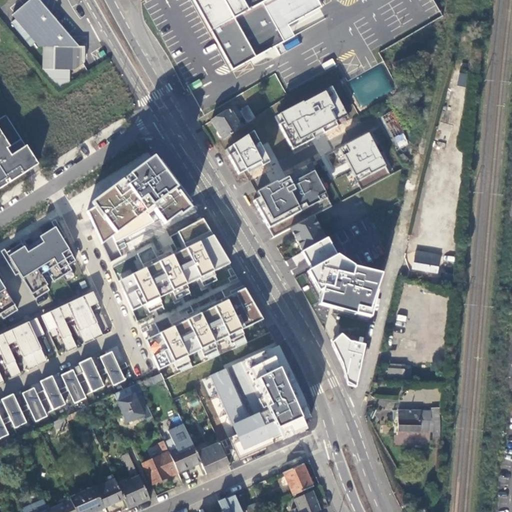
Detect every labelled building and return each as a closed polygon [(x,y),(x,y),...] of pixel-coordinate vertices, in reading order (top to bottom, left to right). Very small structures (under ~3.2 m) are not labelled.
[(15,20),(33,43),(38,49),(54,49),(54,71),(68,72),(73,72),(84,64),(85,50),(69,50),(70,40),(37,0),(33,0),(13,17),(15,20)] [(193,0),(211,32),(232,71),(264,53),(294,37),(288,26),(321,8),(316,0),(193,0)] [(428,32),(439,32),(443,18),(428,26),(428,32)] [(29,47),(33,43),(15,20),(10,24),(29,47)] [(69,82),(68,72),(54,71),(54,49),(38,49),(42,54),(41,69),(59,88),(69,82)] [(393,65),(397,74),(418,66),(414,57),(393,65)] [(419,86),(406,93),(409,98),(422,91),(419,86)] [(274,117),(291,151),(348,120),(330,87),(274,117)] [(223,140),(255,118),(247,106),(241,110),(242,111),(238,113),(234,107),(211,121),(217,132),(216,134),(219,138),(221,138),(223,140)] [(389,113),(387,109),(380,112),(382,117),(389,113)] [(382,117),(380,112),(376,115),(387,135),(389,140),(392,139),(393,138),(382,117)] [(391,112),(389,113),(382,117),(393,138),(392,139),(396,147),(407,141),(398,125),(401,123),(398,118),(395,119),(391,112)] [(229,148),(243,176),(268,163),(252,131),(229,148)] [(312,164),(331,200),(388,170),(369,134),(312,164)] [(0,189),(38,165),(26,147),(11,157),(0,139),(0,189)] [(78,208),(99,247),(146,212),(151,208),(164,224),(178,214),(180,216),(189,210),(186,204),(190,202),(179,187),(155,151),(78,208)] [(251,196),(269,231),(327,201),(309,166),(251,196)] [(214,276),(223,272),(236,266),(205,216),(197,217),(170,231),(179,248),(176,249),(157,259),(151,247),(137,255),(145,270),(131,276),(129,272),(117,277),(134,315),(147,309),(150,314),(163,308),(159,301),(173,294),(176,300),(190,294),(187,289),(201,283),(203,288),(217,281),(214,276)] [(293,234),(302,252),(327,239),(318,222),(315,216),(290,229),(293,234)] [(70,263),(54,238),(41,246),(42,248),(27,257),(26,255),(13,263),(29,289),(70,263)] [(317,293),(314,307),(369,322),(381,276),(340,265),(327,239),(302,252),(299,254),(308,271),(305,272),(317,293)] [(440,256),(415,252),(414,258),(439,262),(440,256)] [(439,262),(414,258),(411,270),(437,275),(439,262)] [(0,305),(8,300),(0,286),(0,305)] [(435,292),(450,295),(451,290),(436,287),(435,292)] [(146,342),(159,371),(263,321),(244,291),(198,312),(200,316),(146,342)] [(100,309),(93,293),(76,301),(88,328),(97,324),(92,313),(100,309)] [(76,301),(59,309),(66,325),(74,321),(79,332),(88,328),(76,301)] [(59,309),(42,317),(49,333),(57,329),(62,340),(71,336),(66,325),(59,309)] [(44,335),(37,319),(20,327),(32,354),(41,350),(42,350),(36,339),(44,335)] [(88,328),(94,341),(103,337),(97,324),(88,328)] [(20,327),(3,335),(10,351),(18,347),(23,359),(32,354),(20,327)] [(88,328),(80,332),(86,345),(94,341),(88,328)] [(3,335),(0,336),(0,355),(1,355),(6,367),(15,362),(10,351),(3,335)] [(71,336),(62,340),(68,353),(77,349),(71,336)] [(339,337),(327,343),(329,347),(336,359),(352,390),(363,346),(347,343),(339,337)] [(203,378),(241,460),(295,437),(306,432),(302,421),(312,416),(281,339),(276,341),(203,378)] [(32,354),(38,367),(47,363),(41,350),(32,354)] [(113,387),(125,381),(112,353),(100,358),(113,387)] [(32,354),(23,358),(29,371),(38,367),(32,354)] [(92,393),(104,387),(91,359),(79,364),(92,393)] [(15,362),(6,366),(12,379),(21,375),(15,362)] [(404,369),(389,368),(388,378),(403,380),(404,369)] [(74,405),(86,399),(73,371),(61,376),(74,405)] [(151,385),(162,380),(160,374),(148,379),(151,385)] [(53,411),(65,406),(52,377),(40,382),(53,411)] [(141,392),(138,385),(115,395),(127,423),(143,416),(145,420),(152,417),(141,392)] [(35,423),(47,417),(34,389),(22,394),(35,423)] [(14,429),(26,424),(13,395),(1,401),(14,429)] [(431,409),(431,412),(430,421),(439,422),(440,410),(431,409)] [(398,423),(398,432),(433,433),(433,441),(438,441),(439,441),(439,422),(430,421),(431,412),(398,411),(398,423)] [(0,439),(8,435),(0,418),(0,439)] [(67,425),(64,418),(53,422),(56,429),(67,425)] [(178,474),(201,463),(197,454),(192,444),(183,425),(168,431),(177,451),(169,454),(178,474)] [(157,444),(162,455),(169,453),(163,441),(157,444)] [(206,474),(228,465),(219,444),(197,454),(201,463),(206,474)] [(152,485),(178,474),(169,454),(169,453),(162,455),(142,465),(152,485)] [(136,472),(128,454),(121,457),(129,475),(133,473),(136,472)] [(312,487),(302,464),(282,473),(293,496),(312,487)] [(128,509),(149,500),(139,477),(138,477),(135,478),(118,486),(124,500),(128,509)] [(104,509),(124,500),(118,486),(115,480),(95,488),(104,509)] [(260,483),(252,487),(259,503),(262,510),(270,507),(260,483)] [(75,511),(96,511),(104,509),(95,488),(94,487),(69,498),(70,500),(75,511)] [(319,511),(320,511),(312,493),(294,501),(298,511),(319,511)] [(241,511),(235,499),(233,495),(217,502),(221,511),(241,511)] [(241,497),(235,499),(241,511),(246,511),(245,509),(246,509),(241,497)] [(49,511),(75,511),(70,500),(49,510),(49,511)] [(257,511),(262,510),(259,503),(246,509),(245,509),(246,511),(257,511)]
